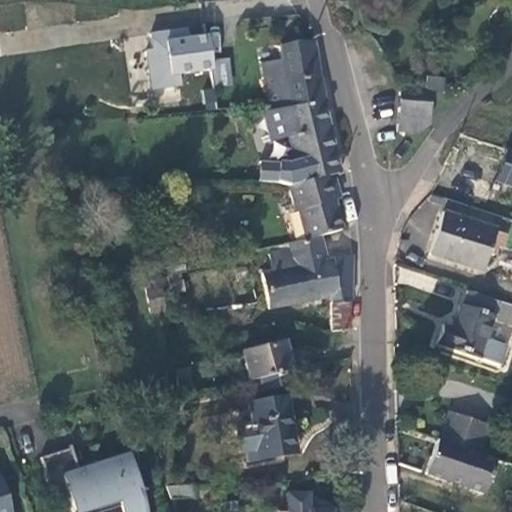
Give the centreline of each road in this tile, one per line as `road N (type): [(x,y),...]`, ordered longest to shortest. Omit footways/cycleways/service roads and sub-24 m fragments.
road 1 (residential): [(379,233),(380,511)]
road 2 (residential): [(379,233),(317,0)]
road 3 (residential): [(511,62),(438,137),(379,233)]
